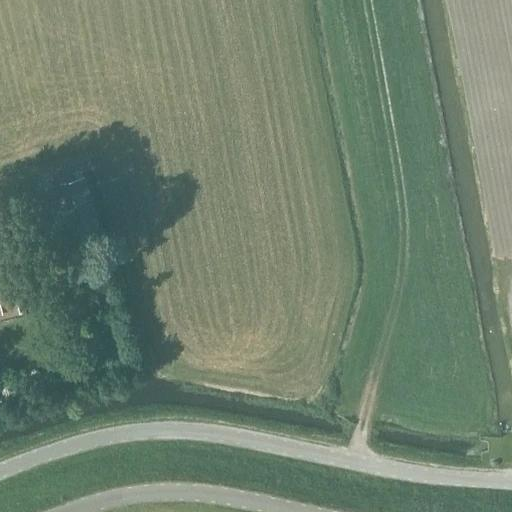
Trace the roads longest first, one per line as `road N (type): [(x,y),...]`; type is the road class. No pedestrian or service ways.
road 1 (unclassified): [(0,472),(99,438),(166,429),(414,472),(511,480)]
road 2 (track): [(353,0),(394,266),(355,460)]
road 3 (tertiary): [(65,511),(104,498),(180,491),(304,511)]
